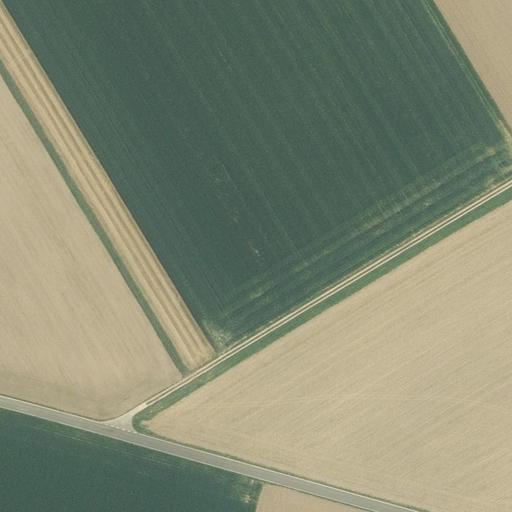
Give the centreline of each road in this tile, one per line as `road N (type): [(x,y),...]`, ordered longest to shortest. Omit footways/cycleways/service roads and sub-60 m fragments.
road 1 (track): [(511,183),(127,416),(121,435)]
road 2 (tertiary): [(393,511),(0,403)]
road 3 (track): [(0,68),(187,379)]
